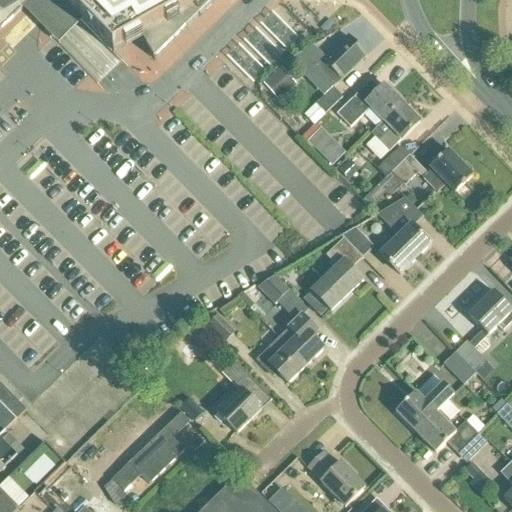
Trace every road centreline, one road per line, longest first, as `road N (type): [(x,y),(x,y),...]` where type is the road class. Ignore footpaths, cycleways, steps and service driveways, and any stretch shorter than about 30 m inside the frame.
road 1 (residential): [(0,159),(53,106),(129,116),(252,0)]
road 2 (residential): [(347,406),(357,368),(511,217)]
road 3 (residential): [(444,511),(347,406)]
road 4 (residential): [(249,475),(308,416),(347,406)]
